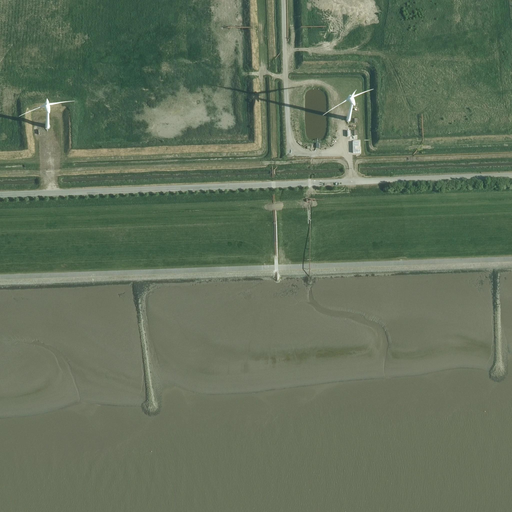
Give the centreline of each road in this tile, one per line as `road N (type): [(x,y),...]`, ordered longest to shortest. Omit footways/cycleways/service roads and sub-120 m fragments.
road 1 (unclassified): [(511,175),(0,194)]
road 2 (track): [(284,0),(287,152),(352,150),(354,181)]
